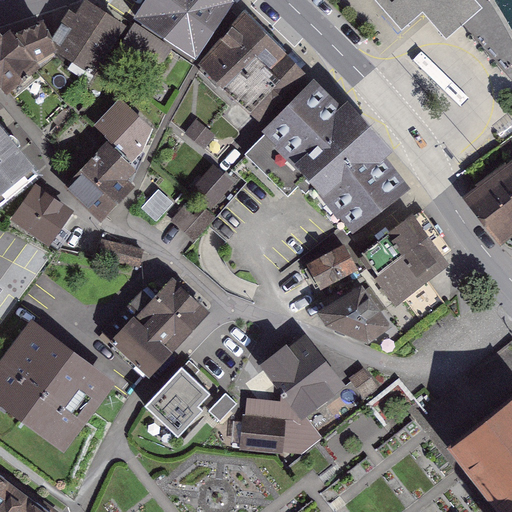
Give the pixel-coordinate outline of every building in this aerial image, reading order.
[(174,0),(150,0),(135,23),(195,63),(218,29),(174,0)] [(227,0),(174,0),(218,29),(234,5),(227,0)] [(375,0),(377,2),(398,24),(420,5),(423,9),(447,36),(480,8),(472,0),(375,0)] [(120,31),(86,8),(58,49),(92,72),(120,31)] [(272,43),(247,20),(200,70),(225,93),(272,43)] [(0,85),(6,93),(52,55),(41,31),(7,41),(0,46),(0,85)] [(297,66),(272,43),(225,93),(250,116),(297,66)] [(311,87),(251,151),(287,193),(304,179),(350,234),(400,192),(378,165),(385,159),(345,112),(338,118),(311,87)] [(152,139),(121,109),(101,131),(113,142),(71,187),(103,217),(130,189),(125,185),(136,173),(134,171),(152,139)] [(218,128),(201,116),(189,132),(207,144),(218,128)] [(36,180),(0,137),(0,209),(0,210),(36,180)] [(204,188),(219,203),(242,179),(227,164),(204,188)] [(501,238),(511,230),(511,169),(472,198),(501,238)] [(167,212),(183,227),(205,203),(190,188),(167,212)] [(31,195),(15,221),(52,243),(68,217),(31,195)] [(366,258),(382,279),(436,239),(420,218),(366,258)] [(436,239),(382,279),(400,303),(446,270),(437,257),(445,251),(436,239)] [(105,241),(100,256),(136,266),(141,252),(105,241)] [(343,251),(309,268),(321,291),(355,274),(343,251)] [(172,287),(118,347),(149,375),(203,314),(172,287)] [(387,330),(361,296),(322,316),(330,328),(368,342),(387,330)] [(103,388),(31,334),(0,374),(0,399),(60,445),(103,388)] [(304,343),(267,371),(303,418),(340,390),(304,343)] [(180,370),(146,407),(176,434),(210,397),(180,370)] [(511,393),(458,440),(511,502),(511,393)] [(286,424),(243,420),(240,449),(283,453),(286,424)] [(52,511),(0,475),(0,511),(52,511)]
